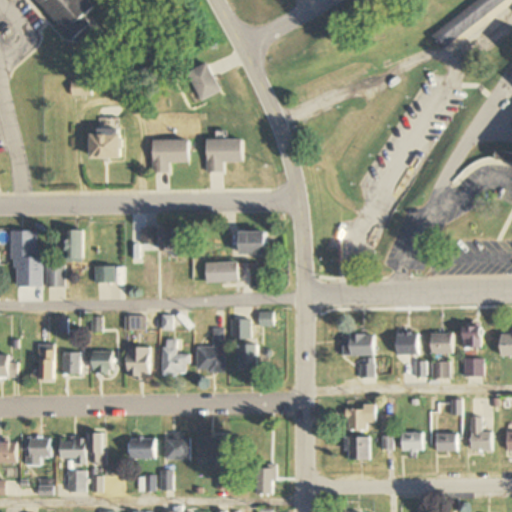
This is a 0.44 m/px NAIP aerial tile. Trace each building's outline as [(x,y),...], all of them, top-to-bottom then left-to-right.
[(92,25),(85,16),(96,6),(90,0),(36,0),(72,41),(92,25)] [(481,0),(433,33),(442,47),(511,0),(481,0)] [(511,65),(511,66),(511,90),(511,152),(498,153),(498,163),(511,163),(511,65)] [(91,160),(122,160),(122,132),(91,132),(91,160)] [(160,255),(185,255),(185,237),(176,237),(176,229),(160,229),(160,255)] [(155,230),(142,230),(142,245),(155,245),(155,230)] [(65,263),(84,263),(84,232),(65,232),(65,263)] [(12,260),(38,260),(38,233),(12,233),(12,260)] [(267,233),(241,233),(241,256),(267,256),(267,233)] [(239,283),(239,263),(208,263),(208,283),(239,283)] [(67,266),(47,266),(47,288),(67,288),(67,266)] [(96,284),(116,284),(116,267),(96,267),(96,284)] [(275,326),(275,314),(261,314),(261,326),(275,326)] [(148,318),(126,318),(126,331),(148,331),(148,318)] [(238,325),(234,325),(234,339),(251,339),(251,322),(241,322),(241,337),(238,337),(238,325)] [(483,327),(464,327),(464,349),(483,349),(483,327)] [(226,373),(226,330),(214,330),(214,347),(198,347),(198,373),(226,373)] [(398,334),(398,356),(420,356),(420,334),(398,334)] [(454,334),(433,334),(433,354),(454,354),(454,334)] [(511,334),(502,334),(502,357),(511,356),(511,334)] [(344,357),(375,357),(375,335),(350,335),(350,345),(344,345),(344,357)] [(164,375),(190,375),(190,355),(178,355),(178,341),(164,341),(164,375)] [(41,385),(55,385),(55,345),(41,345),(41,385)] [(260,345),(242,345),(242,373),(260,373),(260,345)] [(151,348),(129,348),(129,379),(151,379),(151,348)] [(94,374),(113,374),(113,352),(94,352),(94,374)] [(64,375),(83,375),(83,353),(64,353),(64,375)] [(0,378),(17,379),(17,356),(0,355),(0,378)] [(466,378),(486,378),(486,360),(466,360),(466,378)] [(362,377),(375,377),(375,361),(362,362),(362,377)] [(426,379),(427,364),(419,363),(417,378),(426,379)] [(451,363),(434,363),(434,379),(451,379),(451,363)] [(453,419),(464,419),(464,400),(453,400),(453,419)] [(377,407),(349,407),(349,431),(370,431),(370,424),(377,424),(377,407)] [(494,432),(483,432),(483,417),(472,417),(472,451),(494,451),(494,432)] [(425,433),(404,433),(404,453),(425,453),(425,433)] [(107,466),(107,434),(91,434),(91,466),(107,466)] [(439,452),(459,452),(459,434),(439,434),(439,452)] [(198,461),(228,461),(228,436),(198,436),(198,461)] [(192,461),(192,438),(168,438),(168,461),(192,461)] [(371,438),(348,438),(348,461),(371,461),(371,438)] [(52,458),(52,439),(30,439),(30,467),(42,467),(42,458),(52,458)] [(157,460),(157,439),(132,439),(132,460),(157,460)] [(61,440),(61,463),(87,463),(87,440),(61,440)] [(0,443),(0,464),(18,464),(18,444),(0,443)] [(258,495),(277,495),(277,465),(258,465),(258,495)] [(174,472),(162,472),(162,491),(174,491),(174,472)] [(142,478),(140,492),(156,493),(157,479),(142,478)]
